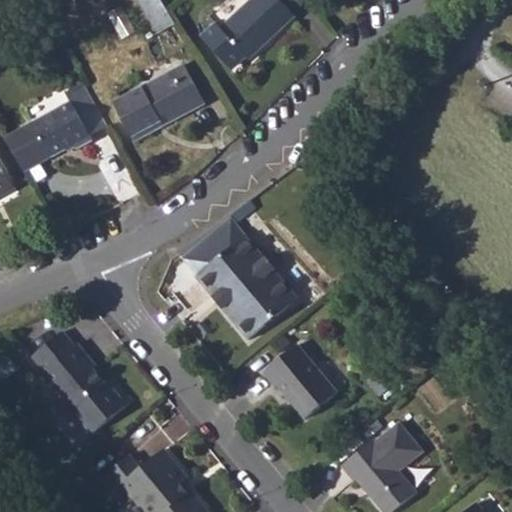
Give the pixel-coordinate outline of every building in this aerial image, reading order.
[(164,0),(145,0),(160,26),(175,17),(164,0)] [(302,16),(289,0),(254,0),(228,21),(224,16),(208,29),(234,62),(248,50),(252,56),(302,16)] [(204,94),(183,59),(118,97),(137,128),(164,113),(166,116),(204,94)] [(110,126),(82,78),(67,87),(71,94),(31,118),(53,153),(75,140),(78,145),(110,126)] [(53,153),(31,118),(5,133),(27,168),(53,153)] [(0,191),(12,184),(0,161),(0,191)] [(307,298),(254,234),(204,275),(257,339),(307,298)] [(77,349),(65,335),(37,359),(50,376),(46,379),(60,395),(61,406),(71,414),(82,412),(110,389),(91,367),(91,359),(83,349),(77,349)] [(343,396),(303,348),(270,375),(310,423),(343,396)] [(426,450),(401,420),(377,440),(375,438),(344,464),(358,480),(361,478),(389,511),(392,511),(419,489),(403,470),(426,450)] [(136,502),(144,511),(211,511),(199,497),(196,500),(185,487),(192,480),(170,454),(146,474),(135,461),(107,484),(128,509),(136,502)] [(490,511),(480,500),(465,511),(490,511)]
